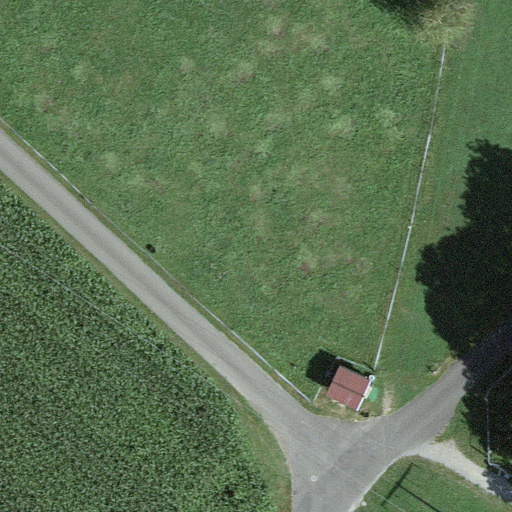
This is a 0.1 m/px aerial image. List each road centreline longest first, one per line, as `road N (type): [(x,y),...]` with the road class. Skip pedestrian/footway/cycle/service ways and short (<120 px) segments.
road 1 (residential): [(0,139),(344,469),(319,511)]
road 2 (track): [(511,326),(389,434)]
